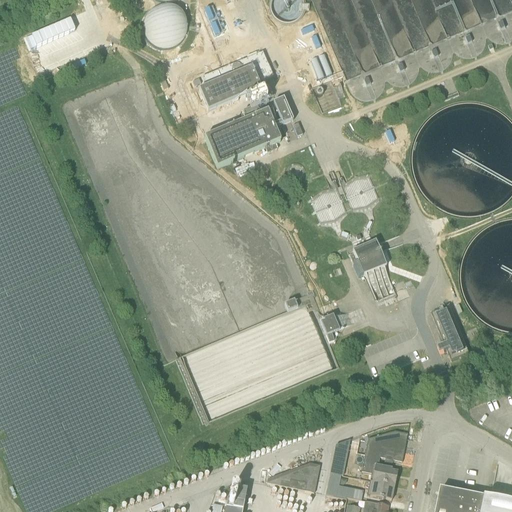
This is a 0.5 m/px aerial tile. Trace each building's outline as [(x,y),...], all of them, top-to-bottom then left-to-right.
[(172,8),(164,7),(157,10),(150,14),(146,21),(144,29),(144,36),(147,44),(152,50),(159,54),(167,55),(175,54),(182,51),(187,45),(191,38),(192,30),(190,22),(186,15),(180,10),(172,8)] [(235,59),(230,61),(232,67),(202,79),(206,90),(199,93),(208,114),(260,92),(257,85),(273,78),(263,54),(237,65),(235,59)] [(282,127),(283,127),(292,123),(283,101),(273,105),(282,127)] [(205,140),(211,155),(217,170),(266,150),(268,155),(277,151),(275,146),(280,144),(267,114),(260,117),(256,109),(244,115),(247,123),(205,140)] [(386,269),(381,258),(375,243),(353,253),(354,256),(349,258),(358,280),(386,269)] [(314,312),(308,297),(284,307),(287,315),(297,311),(304,308),(307,315),(314,312)] [(470,355),(464,341),(449,308),(431,315),(444,346),(441,348),(444,354),(447,353),(452,363),(470,355)] [(339,334),(333,320),(332,319),(319,324),(325,339),(339,334)] [(394,434),(368,441),(365,457),(380,460),(385,461),(384,464),(392,465),(393,463),(402,464),(407,436),(394,434)] [(349,453),(357,455),(359,443),(351,441),(349,453)] [(391,473),(392,470),(378,468),(380,460),(365,457),(361,474),(371,476),(370,484),(394,489),(397,474),(391,473)] [(267,482),(267,486),(314,496),(319,468),(309,466),(267,482)] [(340,478),(330,476),(325,498),(336,500),(340,478)] [(383,501),(391,503),(394,489),(370,484),(367,498),(383,502),(383,501)] [(511,511),(511,504),(486,499),(480,498),(441,490),(437,511),(511,511)]
